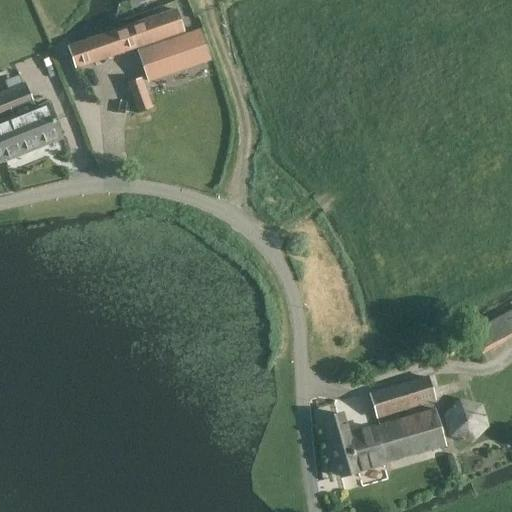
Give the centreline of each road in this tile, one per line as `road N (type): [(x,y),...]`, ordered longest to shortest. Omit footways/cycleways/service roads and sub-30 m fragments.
road 1 (unclassified): [(314,511),(294,297),(266,248),(223,212),(170,194),(110,187),(0,205)]
road 2 (unknown): [(91,189),(82,165),(102,156),(113,129),(102,68)]
